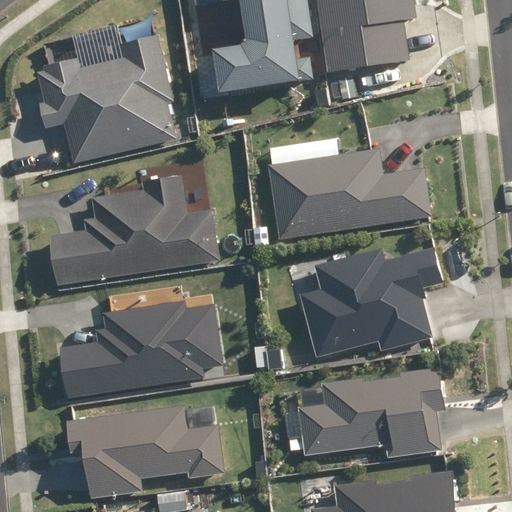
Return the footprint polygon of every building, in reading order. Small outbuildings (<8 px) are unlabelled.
[(219,49),(225,92),(302,80),(302,82),(317,79),(314,57),(303,59),(300,40),(317,37),(311,0),(198,0),(199,6),(238,0),(245,0),(252,39),(247,45),(219,49)] [(320,0),(331,72),(413,60),(407,20),(420,18),(417,0),(320,0)] [(68,124),(77,164),(180,139),(171,103),(177,102),(161,36),(125,44),(128,57),(84,68),(81,58),(47,66),(49,71),(41,73),(43,78),(48,102),(43,103),(49,129),(68,124)] [(271,165),(283,240),(435,217),(427,168),(387,174),(383,148),(271,165)] [(54,236),(61,285),(224,261),(216,210),(190,214),(184,177),(146,182),(147,190),(95,197),(98,218),(88,220),(89,230),(54,236)] [(303,295),(320,358),(382,342),(385,351),(436,338),(426,299),(430,298),(427,289),(447,284),(437,248),(388,260),(385,248),(318,266),(324,289),(303,295)] [(63,347),(71,398),(208,378),(207,369),(226,366),(217,304),(189,308),(188,301),(107,313),(109,329),(99,330),(101,342),(63,347)] [(301,407),(308,456),(389,445),(390,458),(445,451),(440,412),(449,411),(443,367),(403,373),(404,377),(368,382),(367,377),(326,383),(328,404),(301,407)] [(188,405),(70,421),(75,453),(87,451),(94,499),(147,492),(145,479),(191,473),(192,479),(228,474),(222,425),(191,429),(188,405)] [(314,510),(313,511),(454,511),(461,511),(456,470),(417,475),(417,479),(380,484),(380,480),(337,485),(340,506),(314,510)] [(189,492),(160,495),(161,511),(185,511),(191,511),(189,492)]
